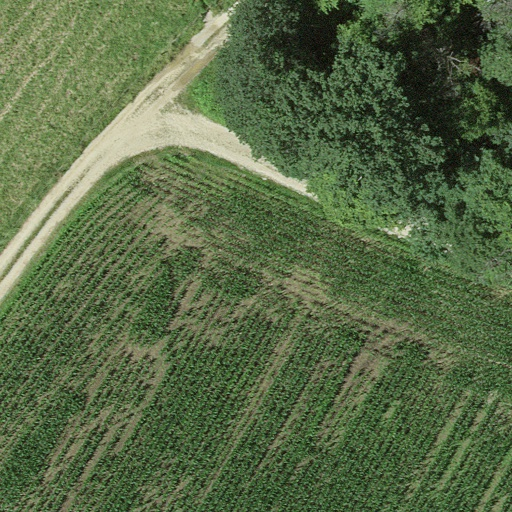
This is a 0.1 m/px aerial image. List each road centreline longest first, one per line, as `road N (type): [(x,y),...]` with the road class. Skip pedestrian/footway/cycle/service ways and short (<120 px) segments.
road 1 (track): [(0,295),(133,138),(235,35),(284,0)]
road 2 (track): [(511,267),(133,138)]
